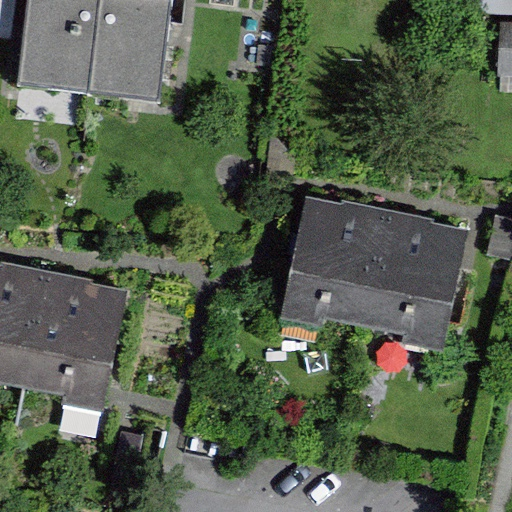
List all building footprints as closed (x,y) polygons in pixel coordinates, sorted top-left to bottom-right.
[(0,0),(0,36),(9,38),(13,0),(0,0)] [(91,81),(100,0),(28,0),(22,60),(53,63),(51,76),(91,81)] [(164,77),(172,0),(100,0),(91,81),(130,86),(132,73),(164,77)] [(511,27),(502,27),(500,72),(511,72),(511,27)] [(364,327),(387,217),(308,201),(284,310),(364,327)] [(444,343),(466,234),(387,217),(364,327),(444,343)] [(0,382),(24,387),(46,278),(0,268),(0,382)] [(103,403),(125,294),(46,278),(24,387),(67,395),(66,404),(100,411),(102,402),(103,403)]
